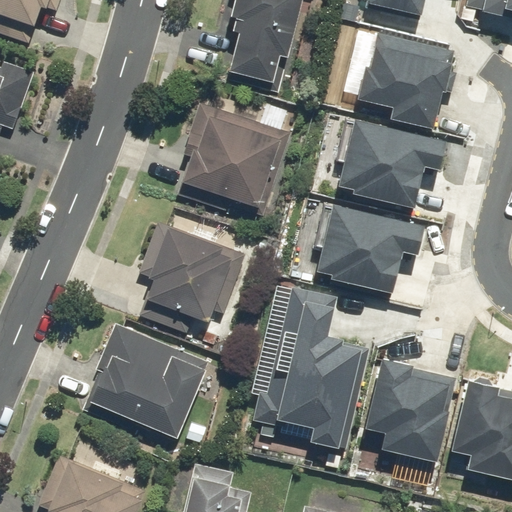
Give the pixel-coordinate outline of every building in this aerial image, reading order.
[(0,0),(0,32),(29,43),(44,2),(59,8),(61,0),(0,0)] [(236,0),(233,14),(237,15),(235,27),(241,28),(231,66),(277,77),(284,51),(290,53),(303,0),(236,0)] [(370,0),(369,7),(417,17),(421,0),(370,0)] [(511,0),(467,0),(467,5),(511,14),(511,0)] [(457,47),(378,31),(365,95),(395,102),(392,117),(440,127),(457,47)] [(0,131),(3,123),(15,127),(35,68),(6,58),(3,65),(0,63),(0,131)] [(291,129),(200,99),(183,149),(191,152),(178,192),(261,220),(291,129)] [(450,132),(356,111),(340,184),(417,201),(427,160),(442,163),(450,132)] [(429,218),(334,198),(319,271),(396,287),(405,244),(423,248),(429,218)] [(247,251),(159,218),(139,270),(155,276),(141,315),(188,332),(196,312),(221,321),(247,251)] [(342,293),(294,282),(270,390),(262,388),(255,416),(314,430),(313,436),(348,444),(370,345),(345,340),(346,333),(333,330),(342,293)] [(117,319),(81,403),(176,443),(212,360),(117,319)] [(417,360),(386,352),(369,422),(388,427),(383,446),(437,459),(457,375),(416,365),(417,360)] [(511,474),(511,388),(501,386),(502,379),(470,372),(455,446),(473,450),(470,466),(511,474)] [(384,428),(364,427),(363,450),(382,451),(384,428)] [(353,451),(323,445),(318,470),(348,475),(353,451)] [(53,507),(51,511),(138,511),(149,486),(60,451),(40,502),(53,507)] [(236,468),(196,459),(183,511),(258,511),(259,510),(250,508),(254,489),(233,484),(236,468)] [(348,511),(305,502),(302,511),(348,511)]
